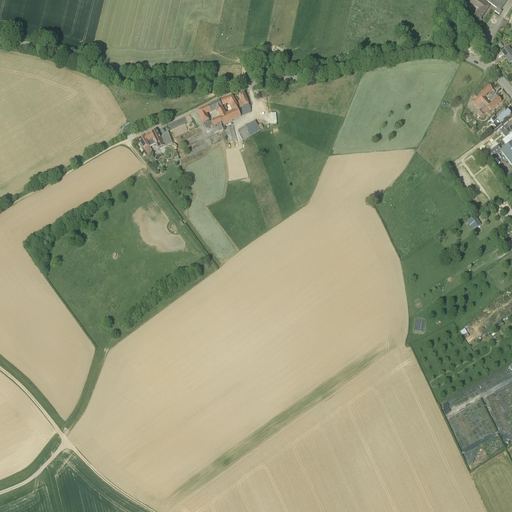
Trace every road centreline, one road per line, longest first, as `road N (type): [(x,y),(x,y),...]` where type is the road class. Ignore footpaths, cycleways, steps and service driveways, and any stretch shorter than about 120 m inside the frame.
road 1 (unclassified): [(449,52),(261,82),(148,85),(0,40)]
road 2 (track): [(227,84),(222,97),(124,140),(0,211)]
